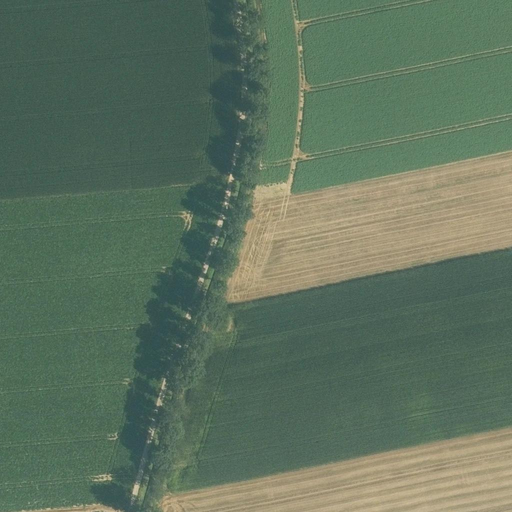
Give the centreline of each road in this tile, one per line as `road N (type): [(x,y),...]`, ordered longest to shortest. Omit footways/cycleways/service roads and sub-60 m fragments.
road 1 (track): [(232,0),(243,79),(232,180),(157,406),(132,511)]
road 2 (track): [(155,511),(248,210),(267,102),(255,0)]
